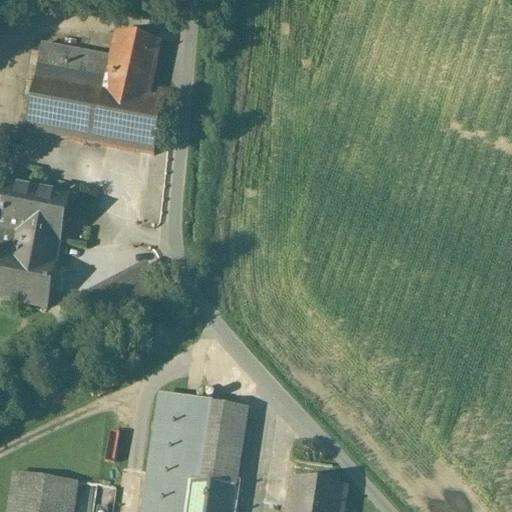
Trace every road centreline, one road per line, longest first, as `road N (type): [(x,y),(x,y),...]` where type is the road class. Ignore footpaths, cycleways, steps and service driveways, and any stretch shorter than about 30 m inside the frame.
road 1 (unclassified): [(386,511),(194,298),(172,251),(169,204),(191,0)]
road 2 (track): [(0,44),(57,27),(188,28)]
